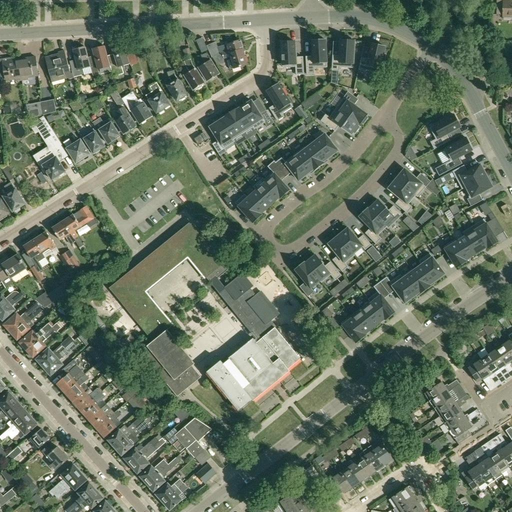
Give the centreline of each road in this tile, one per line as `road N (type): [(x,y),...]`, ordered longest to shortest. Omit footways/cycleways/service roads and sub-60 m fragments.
road 1 (residential): [(202,511),(511,278)]
road 2 (unclassified): [(0,242),(261,76),(265,21)]
road 3 (tertiary): [(0,35),(265,21)]
road 4 (unclassified): [(141,511),(0,351)]
road 5 (residential): [(267,252),(296,246),(374,178),(398,143),(381,121)]
road 6 (residential): [(381,121),(264,232),(267,252)]
road 7 (tertiary): [(312,18),(389,25),(431,47)]
